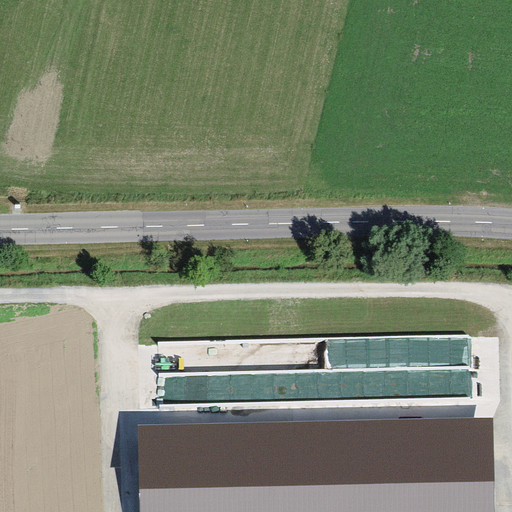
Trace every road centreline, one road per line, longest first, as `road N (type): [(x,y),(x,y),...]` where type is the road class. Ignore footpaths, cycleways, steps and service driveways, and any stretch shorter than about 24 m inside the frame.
road 1 (track): [(511,287),(0,299)]
road 2 (tertiary): [(0,229),(511,225)]
